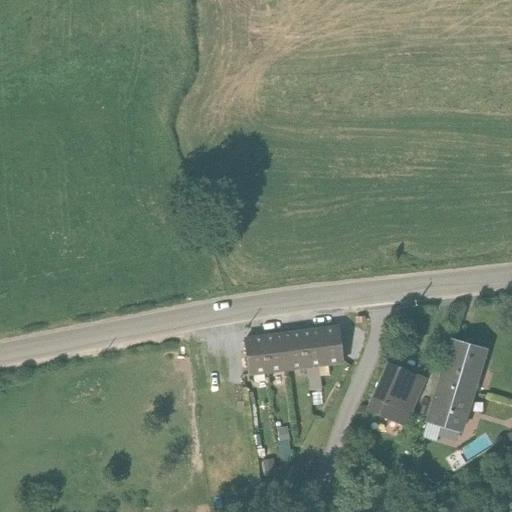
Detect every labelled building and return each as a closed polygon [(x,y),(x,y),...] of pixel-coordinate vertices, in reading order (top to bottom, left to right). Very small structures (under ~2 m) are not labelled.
[(300,331),(305,370),(344,365),(339,326),(300,331)] [(282,333),(287,372),(305,370),(300,331),(282,333)] [(263,335),(268,374),(287,372),(282,333),(263,335)] [(268,374),(263,335),(243,338),(248,377),(268,374)] [(450,339),(424,424),(463,434),(488,350),(450,339)] [(388,361),(367,410),(405,428),(427,379),(388,361)] [(334,370),(327,385),(337,390),(345,375),(334,370)] [(472,430),(468,443),(481,448),(484,439),(481,438),(483,434),(472,430)]
